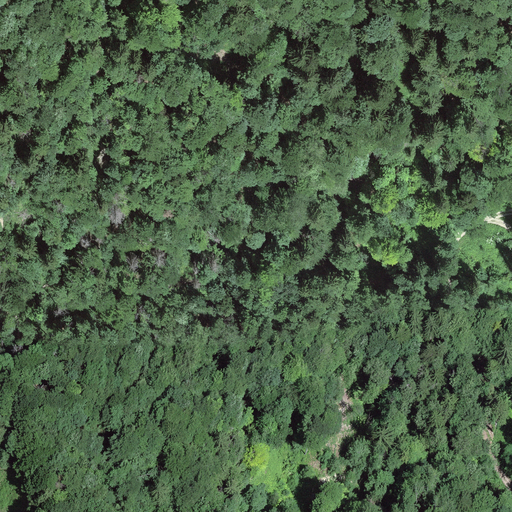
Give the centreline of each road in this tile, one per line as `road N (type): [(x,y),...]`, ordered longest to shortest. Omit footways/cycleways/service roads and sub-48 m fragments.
road 1 (track): [(511,488),(478,419),(482,364),(445,290),(451,241),(511,217)]
road 2 (track): [(304,511),(295,388),(308,336)]
